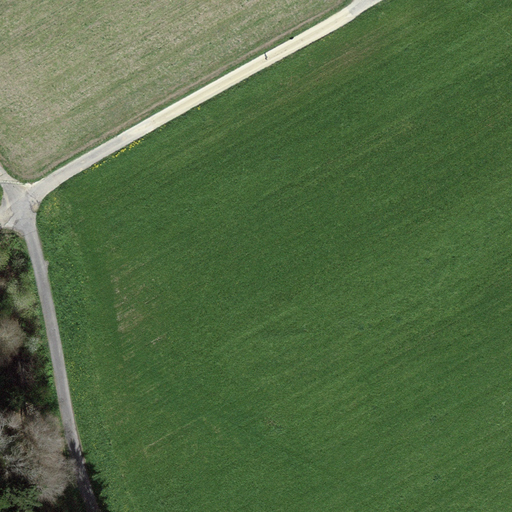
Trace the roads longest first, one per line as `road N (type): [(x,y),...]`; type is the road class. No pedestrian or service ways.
road 1 (track): [(372,0),(21,199)]
road 2 (track): [(21,199),(92,511)]
